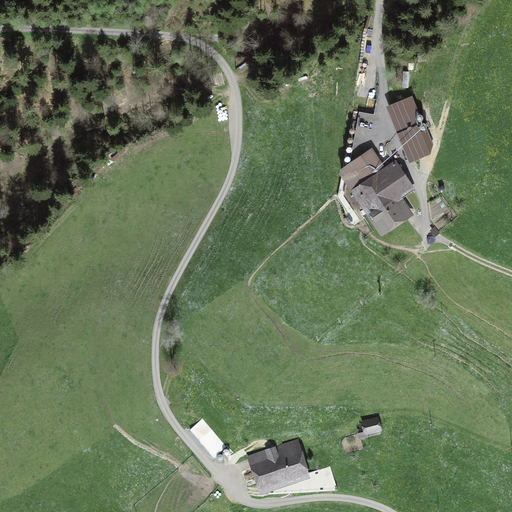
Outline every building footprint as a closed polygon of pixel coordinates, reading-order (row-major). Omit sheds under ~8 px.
[(373,154),(381,116),(361,112),(351,164),(371,151),(373,154)] [(402,132),(412,156),(426,150),(416,126),(402,132)] [(384,170),(373,154),(371,151),(351,164),(343,170),(365,203),(361,205),(364,209),(369,206),(384,228),(406,213),(399,203),(394,206),(390,200),(411,186),(395,162),(384,170)] [(365,434),(380,431),(378,420),(363,423),(365,434)] [(285,484),(284,480),(305,473),(295,443),(286,446),(288,453),(278,456),(276,450),(271,452),(270,449),(262,452),(261,451),(249,455),(260,488),(267,485),(269,489),(285,484)]
